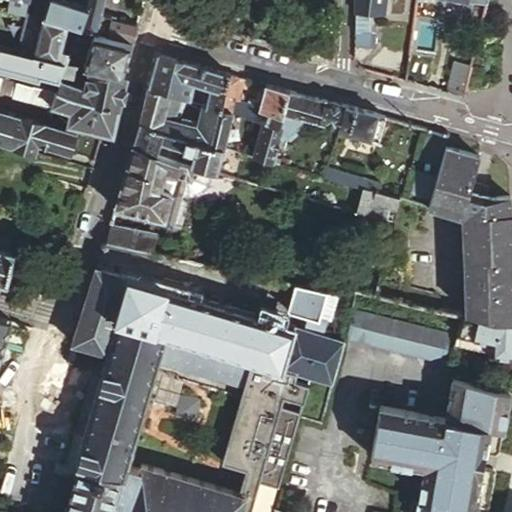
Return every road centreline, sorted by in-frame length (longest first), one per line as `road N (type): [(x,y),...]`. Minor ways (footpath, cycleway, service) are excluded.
road 1 (residential): [(0,301),(55,315),(149,31)]
road 2 (residential): [(338,79),(149,31)]
road 3 (residential): [(511,123),(338,79)]
